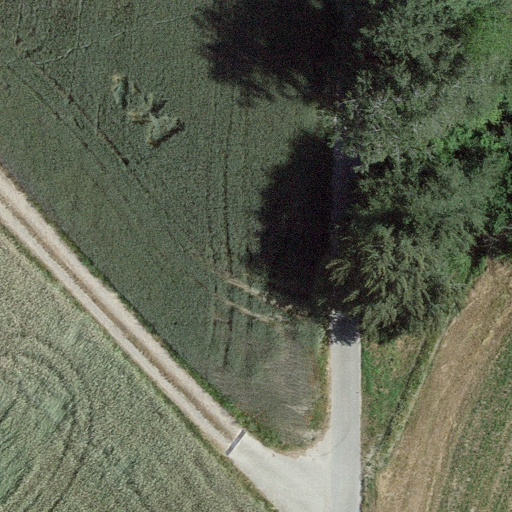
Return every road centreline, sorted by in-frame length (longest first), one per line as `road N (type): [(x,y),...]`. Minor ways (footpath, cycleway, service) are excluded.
road 1 (track): [(344,511),(340,128),(358,0)]
road 2 (track): [(318,511),(0,176)]
